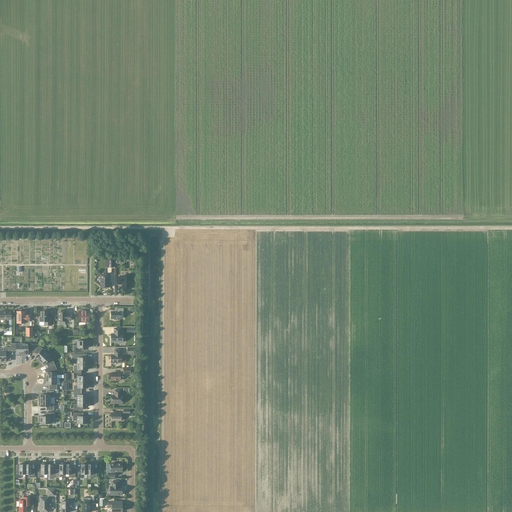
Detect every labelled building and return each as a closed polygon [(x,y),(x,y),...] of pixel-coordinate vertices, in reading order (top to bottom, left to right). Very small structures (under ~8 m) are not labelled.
[(100,281),(100,287),(108,287),(108,280),(110,280),(110,275),(100,275),(100,278),(100,279),(100,281)] [(122,284),(122,287),(130,287),(130,284),(130,276),(122,276),(122,277),(116,277),(116,284),(120,284),(122,284)] [(123,308),(116,308),(116,312),(111,312),(111,319),(114,319),(114,320),(118,320),(118,319),(121,319),(121,312),(123,312),(123,308)] [(10,311),(0,311),(0,319),(10,320),(10,311)] [(25,315),(25,311),(17,311),(17,323),(25,323),(25,321),(29,321),(29,315),(27,315),(25,315)] [(51,325),(51,317),(47,317),(47,311),(40,311),(40,316),(39,316),(39,322),(44,322),(44,325),(51,325)] [(66,315),(66,311),(58,311),(58,321),(66,321),(66,320),(71,320),(71,314),(67,314),(67,315),(66,315)] [(79,311),(78,321),(89,321),(89,311),(79,311)] [(120,328),(114,328),(114,334),(111,334),(111,342),(122,342),(122,334),(120,334),(120,328)] [(74,345),(74,351),(81,351),(81,348),(88,348),(88,346),(89,346),(89,342),(88,342),(88,341),(85,341),(85,340),(82,340),(82,341),(77,341),(77,345),(74,345)] [(22,355),(22,344),(16,344),(14,344),(11,344),(11,343),(10,343),(10,351),(11,351),(11,350),(14,350),(16,350),(16,354),(17,354),(17,355),(22,355)] [(35,346),(32,344),(28,344),(22,344),(22,355),(26,355),(26,354),(28,354),(28,350),(30,350),(29,351),(32,352),(35,346)] [(41,350),(38,347),(35,346),(32,352),(36,353),(37,354),(35,357),(35,358),(34,358),(38,362),(46,354),(42,349),(41,350)] [(9,356),(9,348),(3,348),(3,351),(0,350),(0,361),(0,362),(0,363),(4,363),(4,362),(5,362),(5,356),(9,356)] [(120,350),(114,350),(114,355),(111,355),(111,362),(121,362),(121,355),(120,355),(120,350)] [(54,365),(53,362),(50,359),(51,358),(46,354),(38,362),(41,365),(42,364),(43,365),(46,362),(47,364),(48,367),(54,365)] [(88,359),(88,357),(82,357),(82,354),(73,354),(73,360),(77,360),(77,363),(89,363),(89,359),(88,359)] [(89,368),(89,363),(77,363),(77,367),(74,367),(74,373),(81,373),(81,369),(88,369),(88,368),(89,368)] [(55,372),(55,368),(54,365),(48,367),(49,370),(50,370),(50,372),(45,372),(45,373),(44,373),(44,378),(56,378),(56,372),(55,372)] [(81,376),(81,373),(74,373),(74,379),(77,379),(77,382),(89,382),(89,377),(88,377),(88,376),(81,376)] [(56,384),(56,378),(44,378),(44,383),(45,383),(45,384),(50,384),(50,386),(49,386),(49,389),(57,389),(56,389),(56,386),(56,384)] [(89,387),(89,382),(77,382),(77,386),(74,386),(74,391),(81,391),(81,388),(88,388),(88,387),(89,387)] [(120,390),(114,390),(114,396),(111,396),(111,403),(122,403),(122,396),(120,396),(120,390)] [(39,401),(50,401),(50,397),(53,397),(53,391),(47,391),(47,395),(40,395),(40,396),(39,396),(39,401)] [(81,395),(81,391),(74,391),(74,397),(77,397),(77,401),(89,401),(89,396),(88,396),(88,395),(81,395)] [(53,404),(50,404),(50,401),(39,401),(39,405),(40,405),(40,407),(47,407),(47,410),(53,410),(53,404)] [(88,405),(89,401),(77,401),(77,404),(74,404),(74,410),(82,410),(82,407),(87,407),(88,405)] [(123,413),(121,413),(111,413),(111,420),(121,420),(121,417),(124,417),(124,413),(130,413),(130,410),(123,410),(123,413)] [(45,423),(53,423),(53,413),(45,413),(45,416),(40,416),(40,418),(39,418),(39,422),(40,422),(40,423),(42,423),(42,424),(45,424),(45,423)] [(88,416),(80,416),(80,413),(73,413),(73,419),(77,419),(77,423),(82,423),(82,424),(86,424),(86,423),(88,423),(88,422),(89,422),(89,418),(88,418),(88,416)] [(122,472),(122,464),(115,464),(115,462),(112,462),(112,464),(110,464),(110,472),(110,473),(107,473),(107,477),(114,477),(114,473),(114,472),(122,472)] [(25,474),(25,463),(20,463),(20,464),(19,464),(19,471),(15,471),(15,477),(21,477),(21,474),(25,474)] [(34,477),(34,471),(31,471),(31,464),(30,464),(30,463),(25,463),(25,474),(28,474),(28,477),(34,477)] [(47,474),(47,463),(42,463),(42,464),(41,464),(41,471),(37,471),(37,477),(43,477),(43,474),(47,474)] [(56,477),(56,471),(53,471),(53,464),(51,464),(51,463),(47,463),(47,474),(50,474),(50,477),(56,477)] [(65,474),(65,463),(60,463),(60,464),(59,464),(59,471),(56,471),(56,477),(59,477),(59,474),(65,474)] [(69,477),(74,477),(74,471),(71,471),(71,464),(70,464),(70,463),(65,463),(65,474),(69,474),(69,477)] [(87,474),(87,463),(82,463),(82,464),(81,464),(81,471),(77,471),(77,477),(83,477),(83,474),(87,474)] [(96,477),(96,471),(93,471),(93,464),(92,464),(92,463),(87,463),(87,474),(90,474),(90,477),(96,477)] [(110,495),(122,495),(122,487),(118,487),(118,485),(118,481),(112,481),(112,487),(110,487),(110,495)] [(26,511),(26,506),(33,506),(33,497),(23,497),(23,500),(19,500),(18,511),(26,511)] [(47,511),(48,502),(48,497),(40,497),(39,511),(47,511)] [(82,501),(81,511),(89,511),(90,501),(90,498),(82,498),(82,501)] [(60,511),(69,511),(69,509),(74,509),(74,502),(69,502),(69,501),(61,501),(60,511)] [(122,511),(122,501),(108,501),(108,507),(112,507),(112,511),(122,511)]
